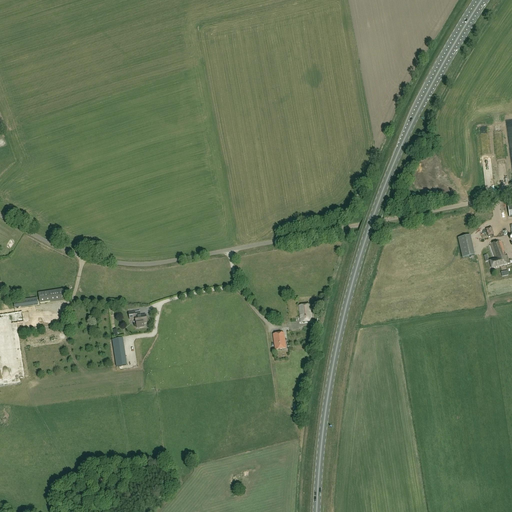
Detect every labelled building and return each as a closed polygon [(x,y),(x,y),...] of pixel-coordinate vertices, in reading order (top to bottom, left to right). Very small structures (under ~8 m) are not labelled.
[(470,235),(458,238),(462,258),(474,255),(470,235)] [(9,239),(5,244),(9,248),(14,243),(9,239)] [(495,260),(489,261),(492,269),(510,263),(507,256),(506,256),(501,241),(490,245),(495,260)] [(12,251),(7,263),(17,267),(22,256),(12,251)] [(32,253),(30,255),(29,254),(27,257),(41,266),(44,260),(32,253)] [(23,259),(19,266),(29,272),(33,265),(23,259)] [(48,264),(47,273),(59,275),(60,267),(59,267),(60,263),(55,262),(54,264),(48,264)] [(65,300),(63,290),(38,293),(40,303),(65,300)] [(37,298),(13,301),(14,308),(38,305),(37,298)] [(310,305),(299,306),(300,322),(311,321),(310,305)] [(22,352),(19,323),(31,322),(30,312),(16,313),(17,323),(11,324),(11,326),(7,326),(7,322),(0,323),(0,326),(3,326),(4,331),(2,331),(3,336),(0,337),(1,348),(8,347),(9,353),(14,352),(22,352)] [(135,319),(136,325),(136,328),(144,327),(143,324),(147,323),(146,315),(135,317),(135,312),(128,313),(129,320),(135,319)] [(273,334),(275,349),(285,348),(283,333),(273,334)] [(112,340),(116,367),(126,365),(122,339),(112,340)]
